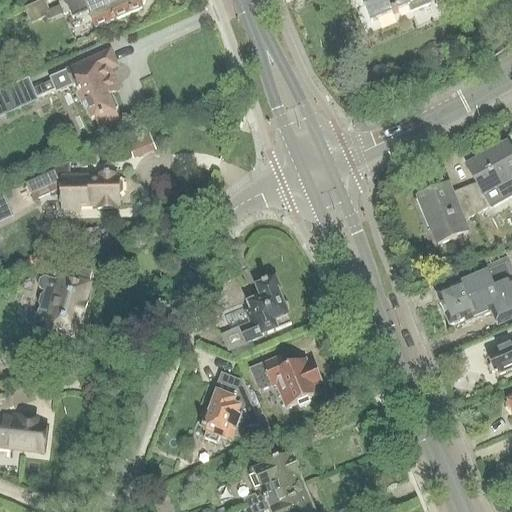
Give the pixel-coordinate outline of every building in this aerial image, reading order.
[(73,21),(86,16),(93,32),(140,12),(140,10),(143,5),(140,0),(69,0),(57,6),(58,8),(48,12),(50,18),(45,20),(46,23),(69,13),(73,21)] [(359,0),(370,24),(409,8),(411,14),(429,6),(426,0),(359,0)] [(43,2),(23,11),(30,27),(45,20),(50,18),(48,12),(43,2)] [(107,89),(109,88),(103,75),(117,69),(110,53),(49,80),(50,83),(32,91),(36,100),(54,92),(55,94),(72,87),(82,109),(83,108),(90,124),(105,117),(111,130),(123,125),(107,89)] [(27,81),(0,93),(0,120),(37,104),(27,81)] [(150,140),(126,149),(133,165),(156,155),(150,140)] [(474,215),(487,208),(511,193),(511,156),(506,146),(465,169),(474,184),(461,189),(474,215)] [(65,188),(65,183),(70,182),(69,165),(25,184),(33,203),(65,188)] [(116,212),(115,209),(120,209),(119,196),(123,193),(122,184),(119,181),(116,181),(116,177),(99,178),(99,182),(65,183),(65,188),(66,215),(78,215),(78,210),(97,209),(97,212),(116,212)] [(461,222),(474,215),(461,189),(449,194),(447,187),(416,200),(436,245),(466,233),(461,222)] [(91,276),(79,273),(82,263),(46,277),(45,282),(40,284),(38,290),(41,294),(44,295),(43,299),(40,301),(38,309),(40,312),(35,332),(75,342),(80,326),(82,326),(87,306),(85,305),(89,289),(88,288),(91,276)] [(492,289),(498,287),(510,282),(511,281),(503,265),(485,272),(434,294),(443,317),(456,311),(456,310),(459,308),(457,304),(492,289)] [(231,334),(220,338),(227,353),(263,338),(262,337),(290,326),(285,314),(288,310),(286,305),(281,304),(276,292),(280,291),(274,278),(267,281),(268,283),(262,285),(262,287),(257,289),(260,295),(252,298),(254,303),(248,306),(250,311),(225,321),(231,334)] [(511,286),(510,283),(510,282),(498,287),(492,289),(457,304),(459,308),(456,310),(456,311),(443,317),(448,327),(463,321),(465,325),(489,314),(495,327),(511,319),(511,286)] [(511,370),(511,344),(486,356),(490,366),(488,369),(490,374),(494,375),(495,378),(511,370)] [(279,359),(255,370),(249,372),(258,393),(277,385),(287,409),(297,404),(299,409),(310,404),(308,400),(318,396),(315,387),(320,385),(313,368),(307,370),(304,362),(284,371),(279,359)] [(219,439),(231,443),(234,437),(241,439),(245,430),(259,423),(240,382),(220,375),(200,428),(203,430),(202,432),(206,434),(204,441),(216,446),(219,439)] [(7,393),(0,395),(0,414),(13,409),(7,393)] [(0,449),(9,451),(9,452),(42,456),(45,432),(35,431),(36,424),(2,420),(1,430),(0,429),(0,449)] [(240,506),(243,511),(244,511),(302,487),(299,479),(300,479),(298,475),(301,471),(297,462),(294,462),(292,457),(254,473),(256,477),(250,479),(255,491),(261,489),(264,497),(257,500),(256,497),(243,503),(244,504),(240,506)] [(309,499),(307,499),(302,487),(244,511),(314,511),(315,511),(309,499)]
